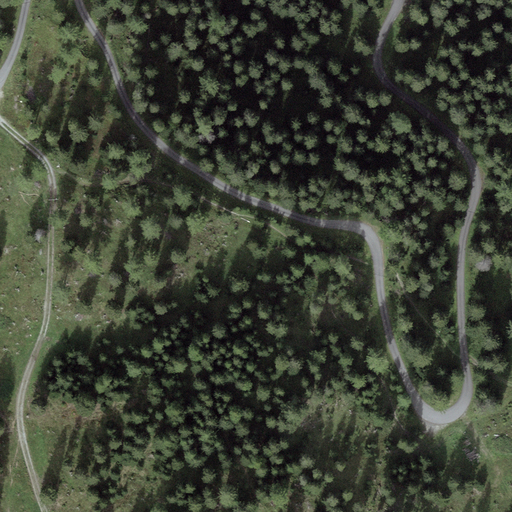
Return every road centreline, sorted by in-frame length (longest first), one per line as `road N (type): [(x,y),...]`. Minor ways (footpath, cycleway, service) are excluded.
road 1 (track): [(400,0),(381,36),(379,65),(461,144),(478,185),(461,256),(466,399),(443,418),(421,407),(391,341),(371,232),(299,216),(180,160),(126,100),(80,0)]
road 2 (track): [(41,155),(50,180),(53,287),(24,403),(27,455),(52,511)]
